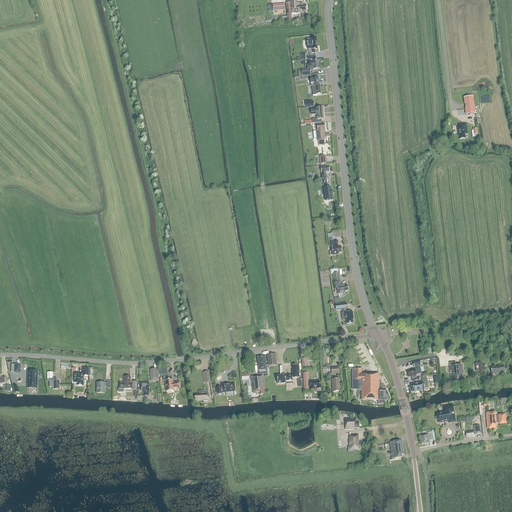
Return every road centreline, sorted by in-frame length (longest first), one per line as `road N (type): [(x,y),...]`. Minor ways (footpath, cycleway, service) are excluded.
road 1 (unclassified): [(376,334),(137,364),(0,355)]
road 2 (unclassified): [(376,334),(348,229),(327,0)]
road 3 (unclassified): [(511,321),(376,334)]
road 4 (unclassified): [(413,450),(376,334)]
